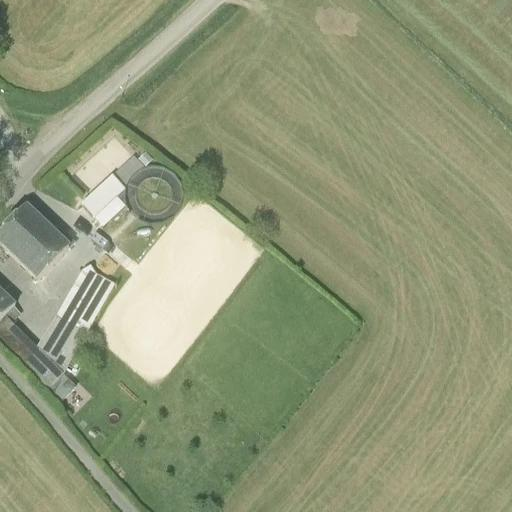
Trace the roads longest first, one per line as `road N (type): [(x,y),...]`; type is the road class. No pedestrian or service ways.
road 1 (unclassified): [(0,211),(94,110),(216,0)]
road 2 (unclassified): [(0,366),(127,511)]
